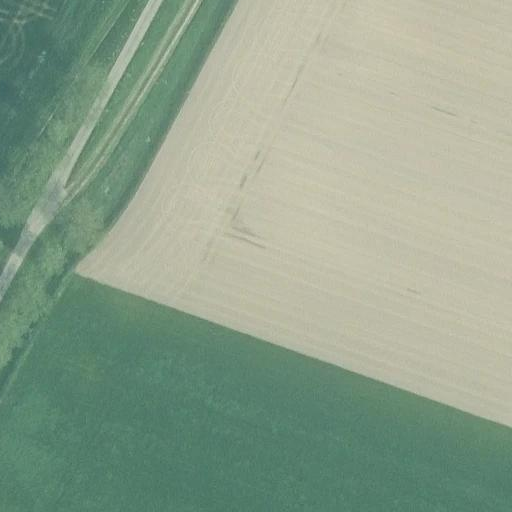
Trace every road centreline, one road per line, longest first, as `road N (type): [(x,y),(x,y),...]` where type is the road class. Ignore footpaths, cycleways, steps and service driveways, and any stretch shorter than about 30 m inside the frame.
road 1 (unclassified): [(0,292),(152,0)]
road 2 (track): [(119,0),(0,181)]
